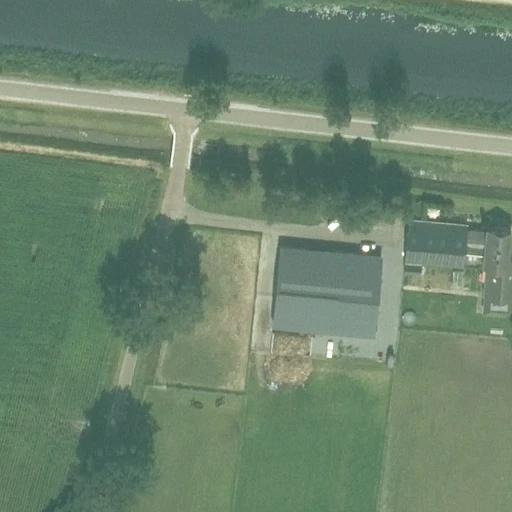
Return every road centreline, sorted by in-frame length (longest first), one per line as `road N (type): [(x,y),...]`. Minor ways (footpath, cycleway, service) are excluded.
road 1 (unclassified): [(91,511),(174,192),(185,111)]
road 2 (unclassified): [(511,149),(185,111)]
road 3 (unclassified): [(185,111),(0,90)]
